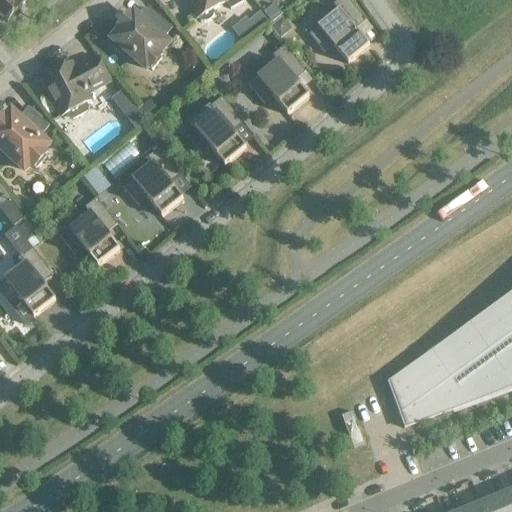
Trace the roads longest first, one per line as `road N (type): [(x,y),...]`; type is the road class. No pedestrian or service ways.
road 1 (residential): [(0,399),(403,64),(406,41),(375,0)]
road 2 (residential): [(0,83),(107,0)]
road 3 (residential): [(387,511),(511,461)]
